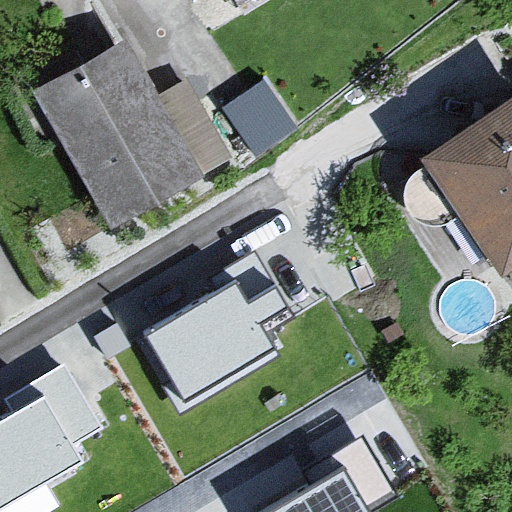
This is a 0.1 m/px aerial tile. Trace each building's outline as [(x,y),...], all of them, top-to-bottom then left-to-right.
[(120,34),(28,84),(102,219),(193,170),(150,91),(120,34)] [(182,74),(150,91),(193,170),(225,152),(182,74)] [(261,77),(222,104),(256,153),(295,126),(261,77)] [(511,82),(417,145),(498,268),(511,258),(511,82)] [(220,294),(145,338),(182,401),(273,348),(264,332),(291,315),(254,252),(210,278),(220,294)] [(15,416),(0,424),(0,508),(83,460),(74,444),(101,428),(64,365),(5,400),(15,416)] [(310,484),(262,511),(369,511),(397,496),(359,433),(300,468),(310,484)]
